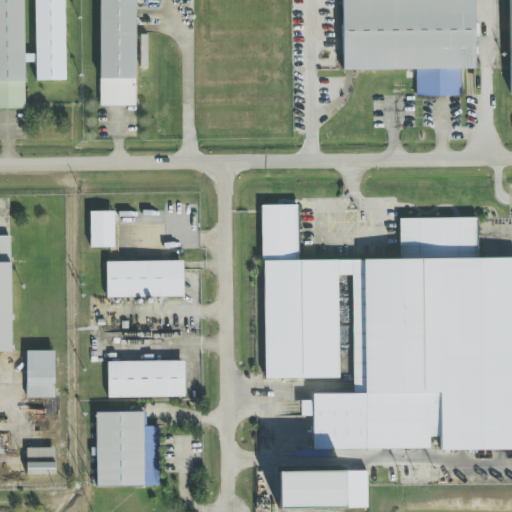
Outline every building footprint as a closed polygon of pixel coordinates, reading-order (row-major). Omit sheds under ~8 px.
[(0,0),(0,109),(24,109),(24,0),(0,0)] [(64,0),(34,0),(36,82),(66,81),(64,0)] [(99,0),(99,106),(136,106),(136,0),(99,0)] [(469,0),(341,0),(342,71),(414,71),(414,97),(458,97),(458,70),(470,70),(469,0)] [(113,212),(89,212),(89,248),(113,248),(113,212)] [(264,260),(266,378),(343,377),(341,275),(355,274),(357,391),(364,391),(365,449),(429,448),(429,437),(437,437),(437,450),(511,449),(511,330),(480,331),(480,318),(493,318),(492,286),(479,286),(478,217),(397,219),(398,258),(264,260)] [(0,235),(0,351),(11,351),(10,235),(0,235)] [(183,297),(183,261),(105,261),(105,297),(183,297)] [(26,398),(54,398),(54,350),(26,350),(26,398)] [(106,397),(184,397),(184,360),(106,360),(106,397)] [(96,488),(158,487),(157,427),(145,427),(145,412),(95,413),(96,488)] [(26,476),(54,475),(54,448),(26,449),(26,476)] [(278,472),(278,508),(365,509),(366,472),(278,472)]
